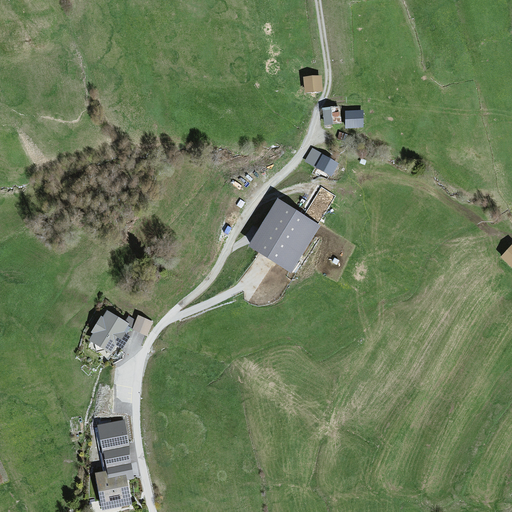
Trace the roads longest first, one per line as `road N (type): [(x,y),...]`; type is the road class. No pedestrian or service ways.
road 1 (track): [(317,0),(327,92),(300,159),(251,207),(211,280),(153,337)]
road 2 (residential): [(152,511),(136,378),(153,337)]
